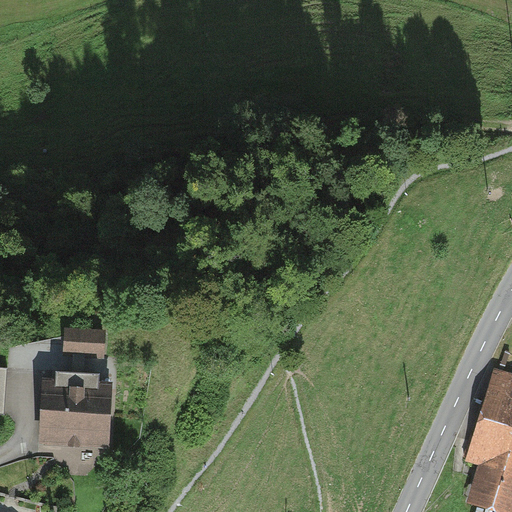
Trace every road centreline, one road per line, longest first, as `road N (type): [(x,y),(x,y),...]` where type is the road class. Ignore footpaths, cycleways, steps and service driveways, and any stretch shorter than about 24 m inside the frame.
road 1 (track): [(0,168),(170,131),(297,118),(389,114),(511,127)]
road 2 (tertiary): [(407,511),(511,291)]
